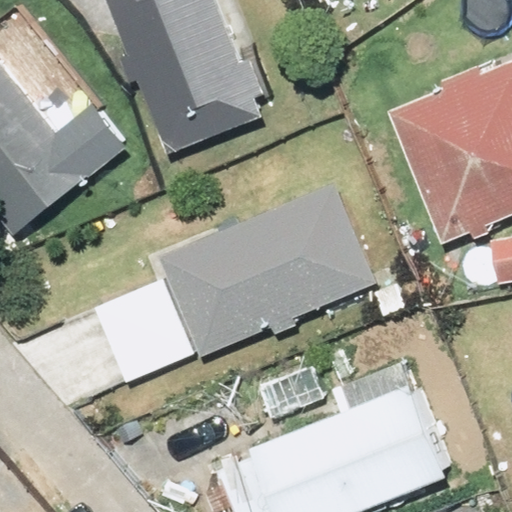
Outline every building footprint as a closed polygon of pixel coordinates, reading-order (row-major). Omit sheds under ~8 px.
[(237,0),(123,0),(142,49),(133,52),(144,78),(153,75),(184,155),(284,116),(275,93),(282,90),(268,55),(261,57),(237,0)] [(0,193),(28,229),(143,140),(111,99),(74,128),(0,32),(0,193)] [(511,62),(406,106),(459,236),(511,214),(511,62)] [(348,177),(173,253),(216,352),(391,276),(348,177)] [(511,228),(503,230),(511,284),(511,283),(511,228)] [(231,465),(249,511),(385,511),(467,481),(425,373),(261,436),(267,451),(231,465)]
